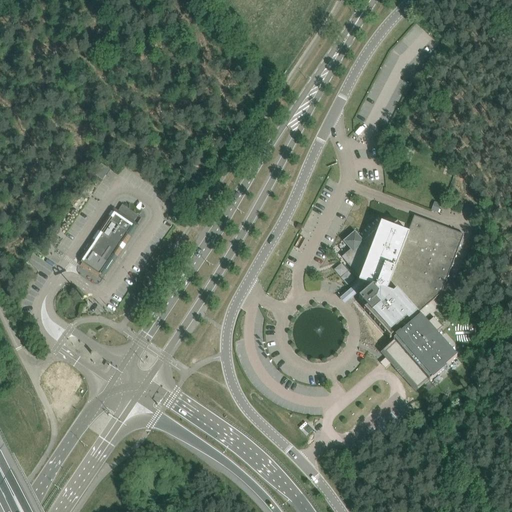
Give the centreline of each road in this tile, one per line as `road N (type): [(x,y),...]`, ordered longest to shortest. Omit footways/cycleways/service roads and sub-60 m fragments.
road 1 (tertiary): [(340,511),(234,391),(226,338),(372,45),(415,0)]
road 2 (unclassified): [(69,331),(102,318),(119,328),(339,0)]
road 3 (secondary): [(147,381),(297,137),(311,90)]
road 4 (secondary): [(311,90),(123,365)]
road 5 (motorway): [(302,511),(241,446),(147,381)]
road 6 (motorway): [(133,402),(229,465),(277,511)]
road 7 (secondary): [(109,387),(23,511)]
road 8 (secondary): [(59,511),(133,402)]
